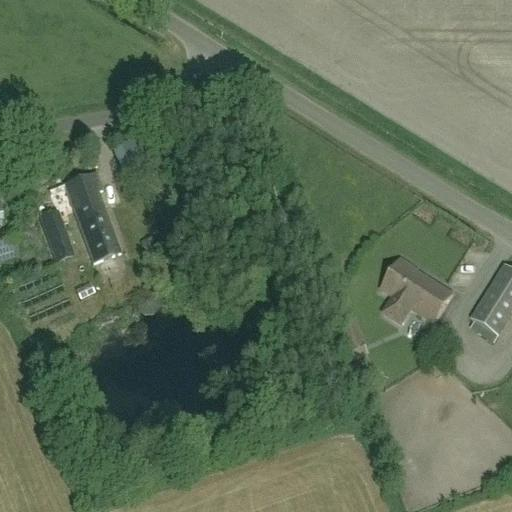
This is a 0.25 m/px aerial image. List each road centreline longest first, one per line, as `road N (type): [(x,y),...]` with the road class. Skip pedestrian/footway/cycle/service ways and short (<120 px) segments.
road 1 (unclassified): [(511,229),(222,46)]
road 2 (unclassified): [(0,140),(161,114),(222,46)]
